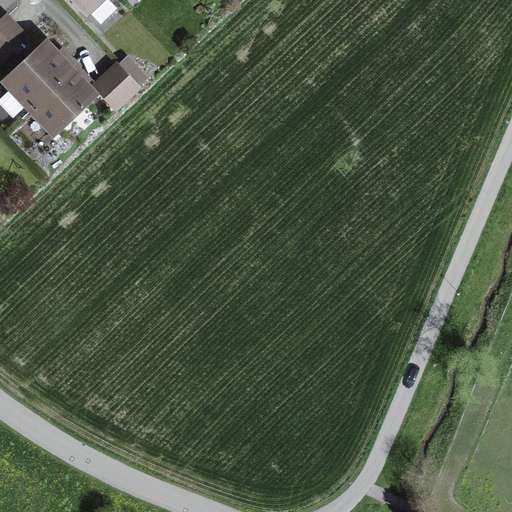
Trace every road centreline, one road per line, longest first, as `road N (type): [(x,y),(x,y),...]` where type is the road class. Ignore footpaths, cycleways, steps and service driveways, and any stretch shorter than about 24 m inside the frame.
road 1 (residential): [(334,511),(375,462),(511,140)]
road 2 (residential): [(0,404),(90,462),(207,511)]
